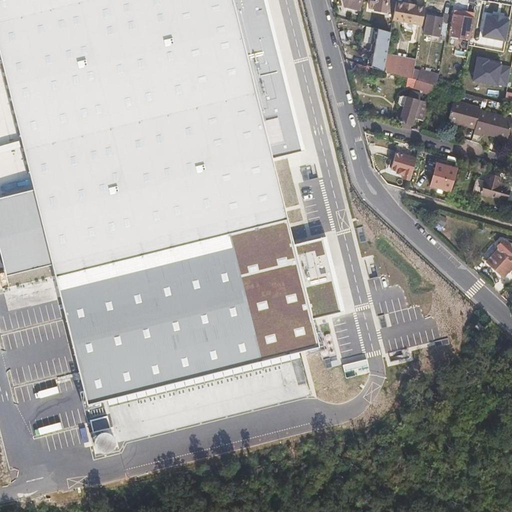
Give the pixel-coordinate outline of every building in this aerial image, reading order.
[(52,264),(55,276),(286,218),(272,159),(232,0),(0,0),(0,53),(1,59),(33,189),(52,264)] [(266,0),(232,0),(272,159),(304,151),(266,0)] [(359,12),(361,0),(341,0),(343,9),(359,12)] [(393,14),(395,3),(395,0),(366,0),(365,7),(372,9),(372,10),(393,14)] [(421,27),(424,8),(413,6),(413,4),(403,2),(402,3),(402,4),(399,23),(421,27)] [(399,23),(402,4),(398,3),(395,3),(393,14),(391,22),(399,23)] [(467,40),(471,20),(453,16),(449,37),(467,40)] [(509,21),(483,16),(480,36),(506,41),(509,21)] [(438,36),(441,20),(426,17),(422,33),(437,36),(438,36)] [(444,37),(447,21),(441,20),(438,36),(441,37),(444,37)] [(385,56),(389,34),(373,29),(367,67),(383,71),(385,56)] [(412,79),(415,61),(408,60),(387,56),(385,56),(383,71),(412,79)] [(500,60),(473,56),(470,81),(507,87),(510,67),(499,65),(500,60)] [(416,80),(435,86),(437,74),(420,68),(416,80)] [(461,88),(442,83),(441,87),(460,93),(461,88)] [(413,119),(417,106),(418,101),(405,97),(403,97),(399,97),(398,103),(398,104),(400,106),(403,108),(399,123),(410,126),(413,119)] [(428,103),(418,101),(417,106),(413,119),(423,121),(428,103)] [(478,111),(479,109),(453,102),(447,122),(473,130),(478,111)] [(506,141),(511,120),(478,111),(473,130),(472,134),(481,137),(482,134),(506,141)] [(410,181),(416,159),(395,154),(390,170),(398,173),(397,175),(402,176),(401,179),(410,181)] [(459,160),(438,154),(436,159),(458,165),(459,160)] [(433,183),(439,161),(424,156),(418,178),(433,183)] [(509,188),(499,185),(502,177),(485,172),(479,195),(505,202),(509,188)] [(52,264),(33,189),(0,197),(0,251),(6,276),(52,264)] [(286,218),(55,276),(87,403),(318,345),(311,318),(293,244),(286,218)] [(325,236),(293,244),(311,318),(343,310),(325,236)] [(511,245),(511,247),(505,242),(502,241),(497,246),(498,250),(486,263),(503,278),(511,267),(511,245)] [(107,416),(90,420),(93,431),(110,427),(107,416)] [(113,436),(110,433),(107,431),(103,431),(100,432),(97,433),(95,436),(93,439),(93,443),(94,446),(96,449),(99,451),(102,452),(106,452),(109,451),(112,449),(114,446),(115,442),(114,439),(113,436)]
